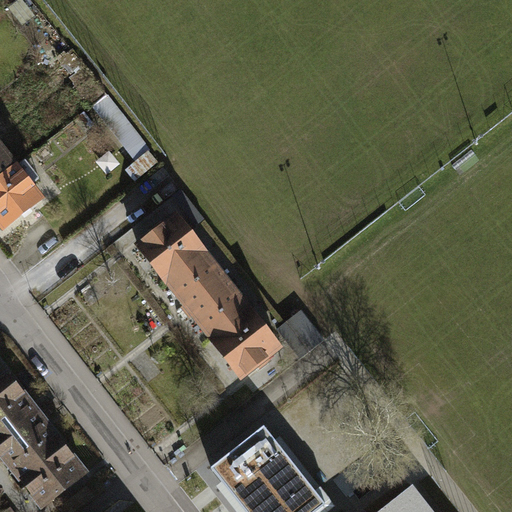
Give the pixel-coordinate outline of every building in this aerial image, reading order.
[(42,16),(29,26),(37,37),(50,28),(42,16)] [(94,107),(136,161),(151,150),(108,95),(94,107)] [(0,132),(0,186),(28,165),(1,131),(0,132)] [(161,163),(151,150),(136,161),(127,169),(137,182),(161,163)] [(28,165),(0,186),(0,218),(13,234),(56,200),(28,165)] [(139,243),(168,282),(207,251),(178,213),(139,243)] [(212,338),(252,307),(207,251),(168,282),(212,338)] [(283,347),(252,307),(212,338),(242,378),(283,347)] [(0,447),(49,511),(97,475),(6,358),(0,362),(0,447)] [(304,407),(323,424),(344,401),(324,384),(304,407)] [(264,428),(212,469),(245,511),(317,511),(326,506),(264,428)] [(428,511),(413,493),(388,511),(428,511)]
